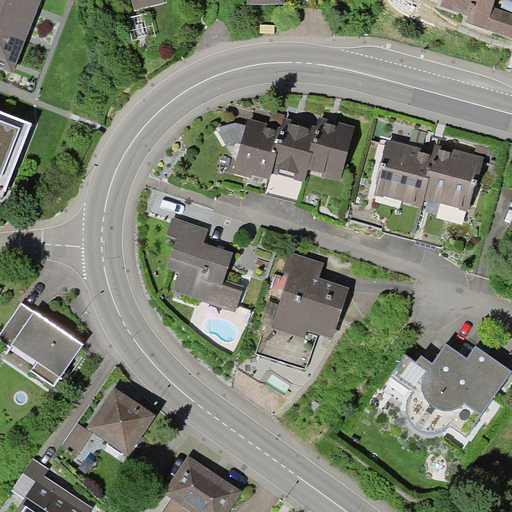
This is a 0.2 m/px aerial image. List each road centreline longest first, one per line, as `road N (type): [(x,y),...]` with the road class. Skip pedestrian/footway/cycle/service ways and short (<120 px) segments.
road 1 (secondary): [(117,170),(159,110),(189,88),(254,64),(341,67),(511,111)]
road 2 (residential): [(511,307),(117,170)]
road 3 (secondary): [(354,511),(156,362),(115,301),(105,246)]
